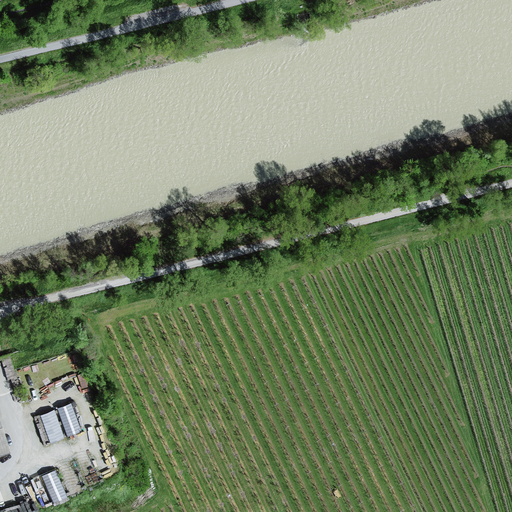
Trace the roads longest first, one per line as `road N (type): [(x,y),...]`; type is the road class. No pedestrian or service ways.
road 1 (unclassified): [(0,313),(511,184)]
road 2 (track): [(232,0),(0,57)]
